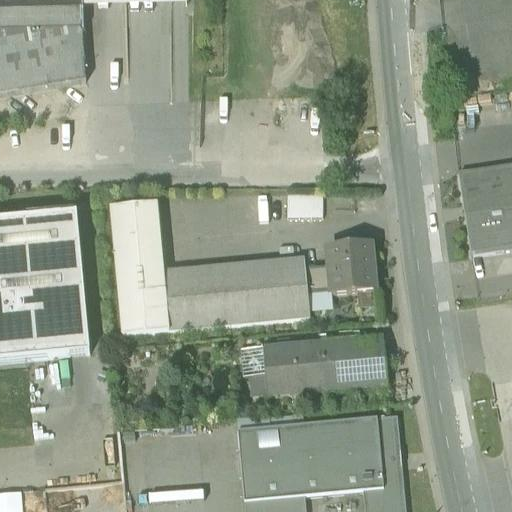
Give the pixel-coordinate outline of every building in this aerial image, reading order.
[(84,33),(84,10),(83,0),(0,0),(0,100),(86,86),(83,33),(84,33)] [(186,8),(186,0),(83,0),(84,10),(186,8)] [(511,170),(458,178),(471,261),(511,255),(511,170)] [(288,223),(323,223),(323,198),(288,198),(288,223)] [(110,213),(113,247),(134,245),(135,255),(162,252),(158,209),(110,213)] [(75,219),(0,226),(0,367),(88,359),(75,219)] [(164,276),(162,252),(135,255),(134,245),(113,247),(122,341),(151,338),(145,278),(164,276)] [(332,296),(332,301),(358,298),(373,297),(375,296),(371,249),(328,253),(329,271),(332,296)] [(145,278),(151,338),(311,324),(308,299),(306,273),(305,263),(164,276),(145,278)] [(329,271),(306,273),(308,299),(332,296),(329,271)] [(375,313),(373,297),(358,298),(359,314),(375,313)] [(383,341),(323,347),(328,397),(388,391),(383,341)] [(263,352),(266,379),(267,399),(268,402),(328,397),(323,347),(263,352)] [(244,381),(251,380),(266,379),(263,352),(242,354),(244,381)] [(267,399),(266,379),(251,380),(253,400),(267,399)] [(364,496),(365,511),(405,511),(397,421),(238,436),(245,511),(306,511),(305,502),(364,496)] [(0,499),(0,511),(23,511),(22,498),(0,499)]
